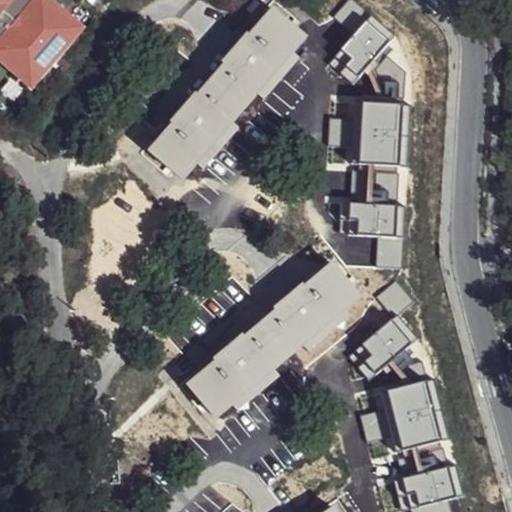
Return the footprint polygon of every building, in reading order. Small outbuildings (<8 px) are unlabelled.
[(0,0),(0,60),(12,71),(15,68),(22,60),(43,78),(76,39),(56,21),(65,10),(54,0),(0,0)] [(233,121),(257,93),(293,51),(307,35),(274,8),(251,35),(248,32),(240,42),(243,44),(235,54),(231,51),(223,61),(226,63),(200,95),(197,92),(188,101),(191,104),(183,114),(180,111),(172,120),(175,123),(152,150),(184,178),(197,163),(233,121)] [(84,31),(63,12),(56,21),(76,39),(84,31)] [(235,54),(243,44),(240,42),(238,40),(230,50),(231,51),(235,54)] [(264,98),(300,56),(293,51),(257,93),(264,98)] [(43,78),(22,60),(15,68),(36,85),(43,78)] [(191,104),(188,101),(187,100),(179,109),(180,111),(183,114),(191,104)] [(204,168),(240,126),(233,121),(197,163),(204,168)] [(273,370),(301,345),(343,309),(358,296),(331,264),(303,287),(301,284),(291,292),(294,295),(284,304),(282,301),(272,309),(275,312),(244,339),(241,336),(232,344),(234,347),(225,355),(222,352),(213,360),(215,363),(188,387),(216,419),(232,406),(273,370)] [(284,304),(294,295),(290,291),(280,299),(284,304)] [(307,352),(348,316),(343,309),(301,345),(307,352)] [(234,347),(232,344),(230,342),(221,350),(225,355),(234,347)] [(237,412),(279,376),(273,370),(232,406),(237,412)]
